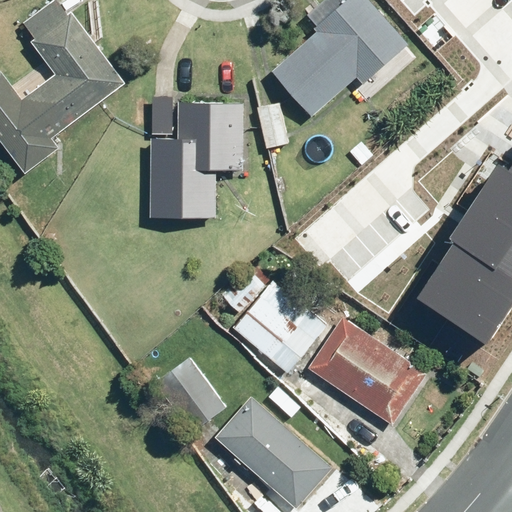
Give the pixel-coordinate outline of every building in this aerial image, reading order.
[(18,31),(54,77),(20,101),(0,75),(0,147),(24,178),(59,151),(49,137),(82,113),(85,117),(125,86),(58,0),(18,31)] [(362,0),(354,0),(272,71),(313,119),(400,44),(362,0)] [(177,100),(177,139),(150,139),(150,219),(212,219),(212,172),(241,172),(241,100),(177,100)] [(466,154),(481,134),(444,107),(429,127),(466,154)] [(511,160),(505,156),(416,297),(491,343),(511,309),(511,160)] [(238,320),(265,288),(242,268),(214,300),(238,320)] [(279,274),(232,329),(287,376),(334,320),(279,274)] [(344,323),(311,371),(397,429),(430,381),(344,323)] [(153,383),(185,428),(221,403),(189,358),(153,383)] [(293,511),(330,470),(251,401),(213,443),(292,511),(293,511)]
